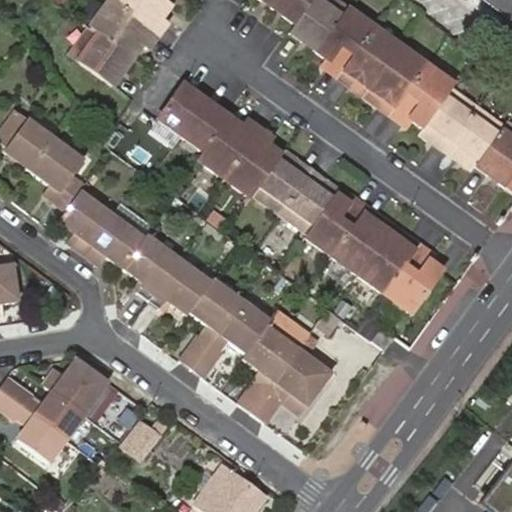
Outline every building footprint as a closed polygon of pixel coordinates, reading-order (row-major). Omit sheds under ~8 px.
[(112,0),(110,3),(159,39),(168,27),(159,21),(170,6),(166,3),(162,0),(112,0)] [(279,0),(274,8),(284,14),(281,19),(295,28),(314,0),(279,0)] [(328,0),(314,0),(295,28),(288,37),(302,47),(305,43),(318,52),(346,13),(328,0)] [(511,0),(485,0),(483,3),(509,22),(511,17),(511,0)] [(265,1),(262,5),(272,11),(274,8),(265,1)] [(110,3),(91,29),(129,57),(133,60),(141,48),(148,54),(159,39),(110,3)] [(284,14),(274,8),(272,11),(281,19),(284,14)] [(330,68),(326,75),(336,82),(372,32),(346,13),(318,52),(314,57),(324,64),(330,68)] [(129,57),(91,29),(68,60),(111,91),(121,78),(116,74),(129,57)] [(372,32),(336,82),(348,90),(352,83),(367,95),(399,51),(372,32)] [(305,43),(302,47),(314,57),(318,52),(305,43)] [(399,51),(367,95),(382,107),(378,111),(390,120),(426,70),(399,51)] [(116,74),(121,78),(133,60),(129,57),(116,74)] [(330,68),(324,64),(320,70),(326,75),(330,68)] [(426,70),(390,120),(402,129),(406,123),(412,127),(421,133),(449,94),(453,89),(426,70)] [(352,83),(348,90),(363,101),(367,95),(352,83)] [(195,96),(183,89),(181,92),(192,101),(195,96)] [(192,101),(181,92),(160,122),(181,137),(175,146),(198,162),(225,125),(214,117),(218,113),(195,96),(192,101)] [(449,94),(421,133),(435,144),(433,148),(444,157),(476,113),(449,94)] [(382,107),(367,95),(363,101),(378,111),(382,107)] [(31,171),(54,138),(26,118),(24,121),(12,111),(0,128),(0,142),(5,147),(2,150),(31,171)] [(228,121),(218,113),(214,117),(225,125),(228,121)] [(459,160),(474,171),(502,131),(476,113),(444,157),(456,164),(459,160)] [(242,131),(228,121),(225,125),(198,162),(250,201),(254,196),(282,158),(268,147),(272,142),(247,124),(242,131)] [(406,123),(402,129),(408,133),(412,127),(406,123)] [(474,171),(495,186),(500,179),(508,185),(511,179),(511,132),(505,128),(502,131),(474,171)] [(421,133),(418,138),(433,148),(435,144),(421,133)] [(77,189),(82,183),(68,172),(80,157),(54,138),(31,171),(47,182),(57,190),(51,200),(63,209),(77,189)] [(302,161),(287,151),(282,158),(296,168),(302,161)] [(325,179),(302,161),(296,168),(282,158),(254,196),(307,235),(335,197),(320,187),(325,179)] [(459,160),(456,164),(471,175),(474,171),(459,160)] [(335,197),(340,190),(325,179),(320,187),(335,197)] [(500,179),(495,186),(503,192),(508,185),(500,179)] [(40,192),(51,200),(57,190),(47,182),(40,192)] [(75,234),(68,243),(80,252),(109,213),(77,189),(63,209),(55,220),(70,230),(75,234)] [(348,196),(343,203),(347,206),(353,199),(348,196)] [(307,235),(304,239),(408,315),(438,273),(430,267),(426,264),(431,257),(407,239),(402,247),(387,236),(373,226),(378,218),(353,199),(347,206),(343,203),(335,197),(307,235)] [(109,213),(80,252),(92,260),(98,252),(104,256),(120,268),(142,237),(109,213)] [(393,229),(378,218),(373,226),(387,236),(393,229)] [(407,239),(393,229),(387,236),(402,247),(407,239)] [(63,239),(68,243),(75,234),(70,230),(63,239)] [(146,299),(176,258),(144,234),(142,237),(120,268),(135,278),(142,283),(135,292),(146,299)] [(92,260),(97,264),(104,256),(98,252),(92,260)] [(431,257),(426,264),(430,267),(436,260),(431,257)] [(186,312),(208,282),(176,258),(146,299),(157,307),(163,298),(169,303),(184,314),(186,312)] [(9,264),(0,265),(0,302),(14,301),(9,264)] [(129,287),(135,292),(142,283),(135,278),(129,287)] [(214,332),(238,299),(211,278),(208,282),(186,312),(204,325),(214,332)] [(162,311),(169,303),(163,298),(157,307),(162,311)] [(264,324),(266,320),(238,299),(214,332),(224,339),(243,353),(264,324)] [(263,389),(294,347),(264,324),(243,353),(239,357),(254,367),(260,371),(252,381),(237,403),(247,411),(263,389)] [(206,343),(214,332),(204,325),(196,335),(206,343)] [(379,349),(385,352),(395,338),(382,328),(371,343),(379,349)] [(224,339),(214,332),(206,343),(216,350),(224,339)] [(193,334),(175,358),(188,368),(206,343),(196,335),(193,334)] [(206,343),(188,368),(200,377),(219,352),(216,350),(206,343)] [(303,403),(326,371),(294,347),(263,389),(247,411),(265,423),(280,402),(275,398),(282,388),(288,392),(303,403)] [(50,391),(82,415),(105,384),(74,361),(63,377),(59,382),(49,374),(41,385),(50,391)] [(247,377),(252,381),(260,371),(254,367),(247,377)] [(59,382),(63,377),(52,369),(49,374),(59,382)] [(5,377),(0,383),(0,392),(21,408),(28,399),(31,396),(5,377)] [(280,402),(288,392),(282,388),(275,398),(280,402)] [(31,415),(64,440),(82,415),(50,391),(38,406),(31,415)] [(0,392),(0,411),(12,420),(14,417),(21,408),(0,392)] [(21,408),(31,415),(38,406),(28,399),(21,408)] [(24,425),(31,415),(21,408),(14,417),(24,425)] [(45,464),(64,440),(31,415),(24,425),(12,441),(45,464)] [(135,462),(164,430),(147,415),(117,447),(135,462)] [(511,511),(511,459),(475,507),(482,511),(511,511)] [(192,502),(205,511),(252,511),(262,500),(219,468),(192,502)]
